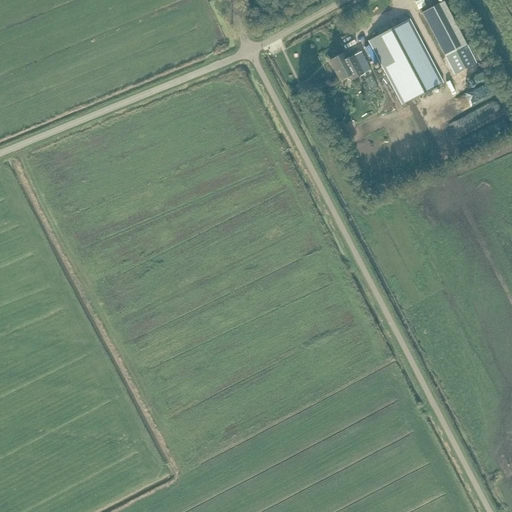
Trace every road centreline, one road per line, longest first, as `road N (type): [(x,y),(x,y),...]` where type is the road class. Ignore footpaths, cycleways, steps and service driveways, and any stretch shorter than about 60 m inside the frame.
road 1 (unclassified): [(490,511),(249,51)]
road 2 (unclassified): [(0,154),(249,51)]
